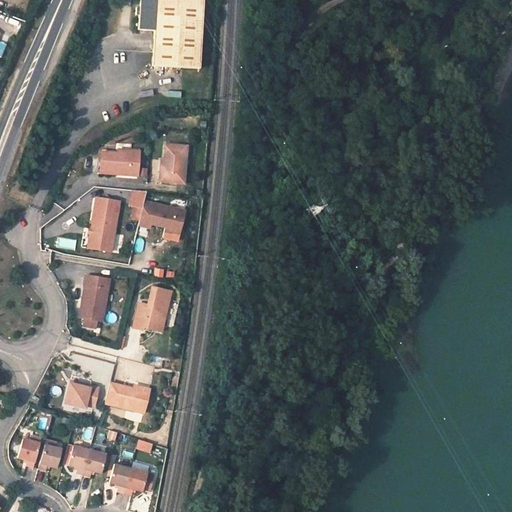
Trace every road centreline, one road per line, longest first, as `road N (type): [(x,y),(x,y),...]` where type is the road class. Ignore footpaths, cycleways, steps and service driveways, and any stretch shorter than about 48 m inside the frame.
road 1 (track): [(347,0),(317,10),(298,39),(250,346),(192,511)]
road 2 (secondary): [(0,172),(57,8)]
road 3 (residential): [(30,216),(28,246),(56,304),(35,365)]
road 4 (secondary): [(57,8),(0,137)]
